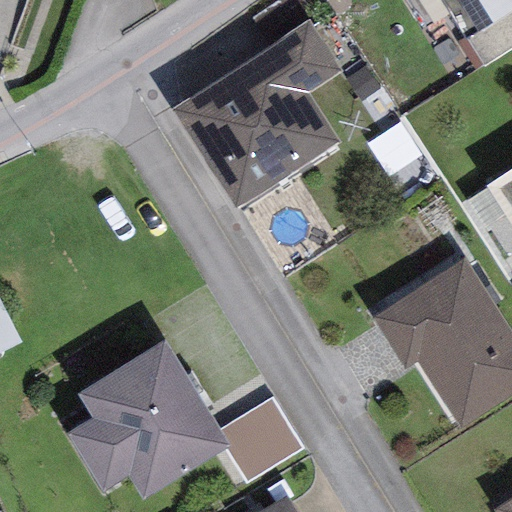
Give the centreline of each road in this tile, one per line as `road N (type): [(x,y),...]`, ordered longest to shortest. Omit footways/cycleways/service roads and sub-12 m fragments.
road 1 (residential): [(108,66),(318,398)]
road 2 (residential): [(318,398),(390,511)]
road 3 (residential): [(215,0),(108,66)]
road 4 (residential): [(108,66),(0,126)]
